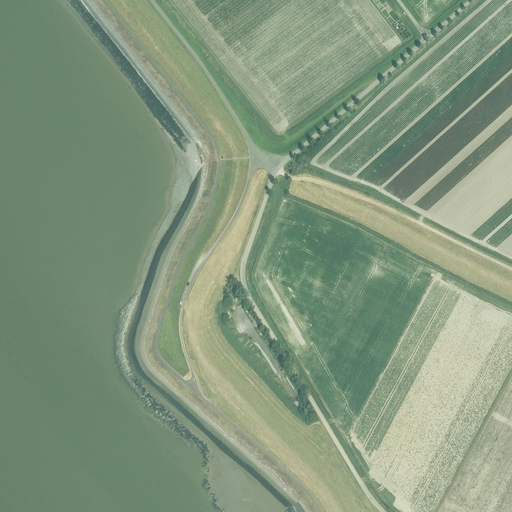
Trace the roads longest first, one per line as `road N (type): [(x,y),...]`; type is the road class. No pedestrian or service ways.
road 1 (unclassified): [(383,511),(244,286),(243,262),(274,171)]
road 2 (unclassified): [(274,171),(255,162),(207,73),(150,0)]
road 3 (unclassified): [(274,171),(427,39)]
